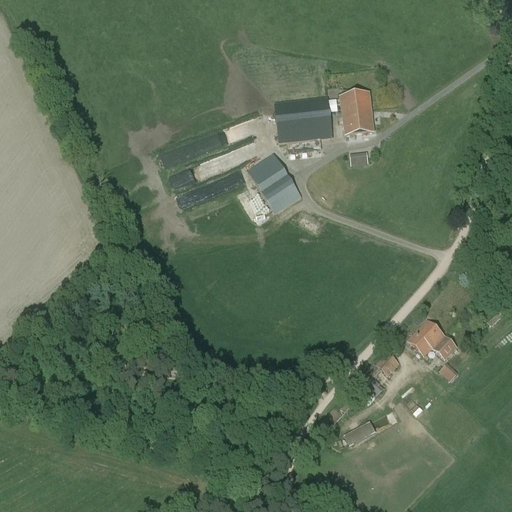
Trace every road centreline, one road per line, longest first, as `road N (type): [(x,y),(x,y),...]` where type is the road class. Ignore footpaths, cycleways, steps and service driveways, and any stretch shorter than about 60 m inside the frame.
road 1 (track): [(511,64),(461,237),(363,360)]
road 2 (track): [(0,360),(309,385),(325,403)]
